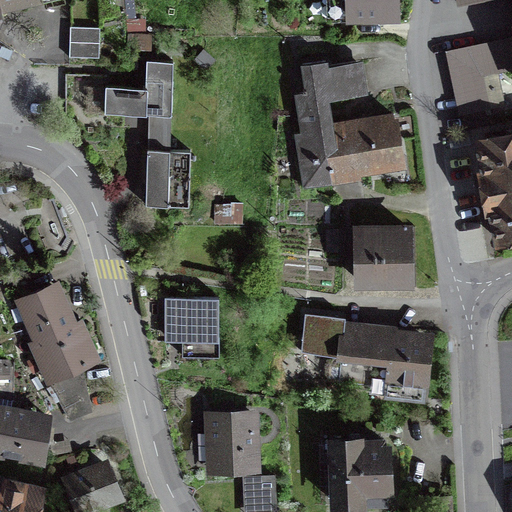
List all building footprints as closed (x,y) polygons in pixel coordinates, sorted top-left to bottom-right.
[(0,0),(0,5),(2,13),(50,1),(49,0),(0,0)] [(349,0),(350,15),(396,13),(395,0),(349,0)] [(100,27),(70,26),(69,56),(99,57),(100,27)] [(511,39),(449,53),(462,112),(489,106),(482,74),(511,67),(511,39)] [(106,85),(105,112),(149,113),(171,114),(173,60),(147,59),(146,87),(106,85)] [(298,108),(301,127),(328,123),(324,99),(361,93),(356,61),(326,66),(326,60),(302,64),(306,89),(303,89),(304,92),(299,93),(301,107),(298,108)] [(170,149),(171,114),(149,113),(148,148),(170,149)] [(392,113),(328,123),(301,127),(302,132),(296,133),(304,186),(332,182),(330,170),(401,159),(396,126),(394,126),(392,113)] [(511,134),(480,141),(498,239),(511,236),(511,134)] [(148,148),(146,203),(189,205),(191,150),(170,149),(148,148)] [(406,226),(358,226),(359,280),(409,279),(408,237),(406,237),(406,226)] [(342,228),(327,229),(327,251),(342,251),(342,228)] [(90,410),(78,360),(96,352),(81,319),(71,323),(53,285),(24,299),(43,341),(34,346),(47,374),(46,374),(70,418),(90,410)] [(171,296),(165,296),(165,334),(183,334),(183,355),(219,355),(219,296),(171,296)] [(0,337),(12,333),(0,306),(0,337)] [(305,312),(301,350),(341,356),(344,331),(345,316),(305,312)] [(423,397),(428,339),(344,331),(341,356),(339,380),(371,384),(372,373),(389,375),(387,394),(423,397)] [(6,358),(0,358),(0,381),(9,381),(8,358),(6,358)] [(256,466),(253,413),(210,415),(212,468),(256,466)] [(45,421),(0,414),(0,453),(40,459),(45,421)] [(383,439),(332,441),(335,502),(386,500),(385,486),(388,486),(386,447),(384,447),(383,439)] [(104,463),(69,478),(83,510),(118,496),(104,463)] [(38,511),(44,487),(0,477),(0,511),(38,511)] [(279,484),(250,485),(252,511),(280,509),(279,484)]
